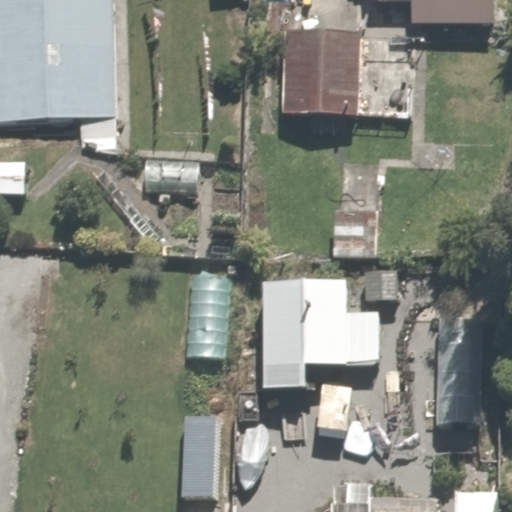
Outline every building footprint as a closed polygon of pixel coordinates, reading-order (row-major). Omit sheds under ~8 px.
[(126,0),(0,0),(0,71),(1,123),(129,121),(126,0)] [(508,0),(383,0),(382,48),(446,50),(446,29),(508,31),(508,0)] [(374,38),(293,38),(293,122),(374,122),(374,38)] [(498,269),(446,270),(450,435),(502,434),(498,269)] [(287,399),(397,401),(398,314),(371,314),(371,284),(319,283),(319,291),(279,290),(278,399),(287,399)] [(511,511),(511,493),(465,494),(464,511),(511,511)]
